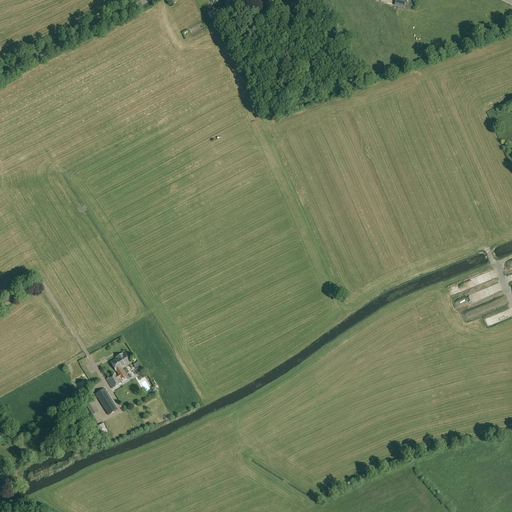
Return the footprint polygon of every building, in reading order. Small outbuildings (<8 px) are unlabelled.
[(233,12),(238,9),(233,0),(230,0),(228,1),(233,12)] [(396,0),(395,6),(404,9),(406,0),(396,0)] [(450,288),(452,295),(463,291),(460,284),(450,288)] [(116,371),(118,375),(117,377),(115,374),(107,379),(112,389),(121,383),(118,379),(124,375),(120,368),(131,362),(125,353),(123,355),(122,354),(116,358),(117,359),(110,363),(116,371)] [(147,380),(142,383),(147,394),(153,391),(147,380)] [(108,415),(117,409),(104,389),(95,394),(108,415)] [(91,398),(84,403),(92,416),(99,411),(91,398)]
